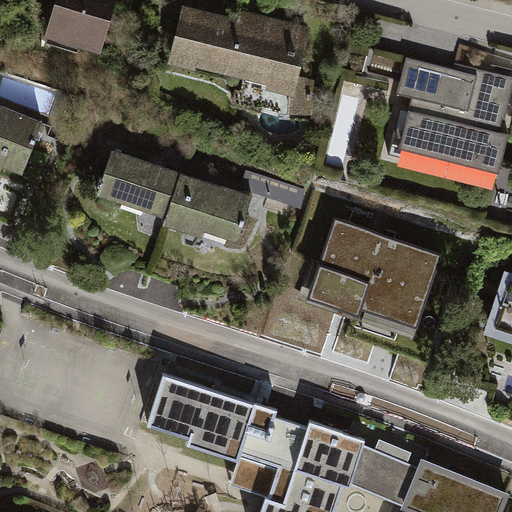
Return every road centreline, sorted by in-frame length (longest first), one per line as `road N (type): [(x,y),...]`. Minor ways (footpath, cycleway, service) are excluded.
road 1 (residential): [(0,265),(428,413),(511,450)]
road 2 (residential): [(511,30),(387,0)]
